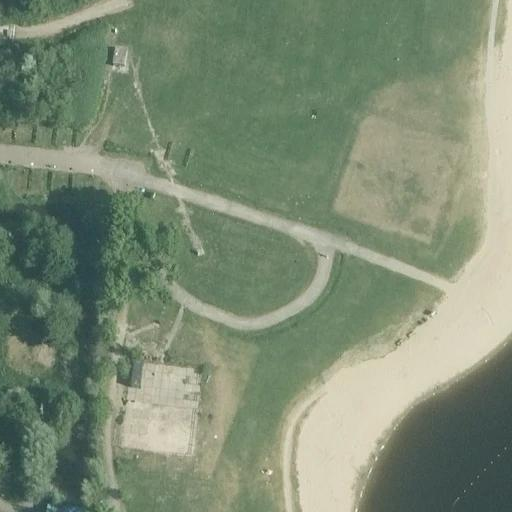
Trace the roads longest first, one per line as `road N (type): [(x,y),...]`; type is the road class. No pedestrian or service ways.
road 1 (unclassified): [(0,152),(138,177)]
road 2 (track): [(122,0),(45,32),(0,34)]
